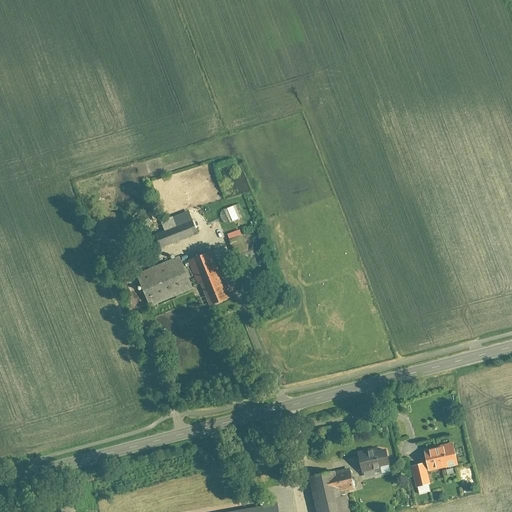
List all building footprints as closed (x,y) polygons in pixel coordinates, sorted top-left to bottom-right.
[(97,218),(94,238),(118,242),(121,222),(97,218)] [(151,234),(158,252),(197,237),(190,219),(151,234)] [(189,262),(210,306),(230,297),(209,253),(189,262)] [(131,276),(144,309),(190,291),(177,258),(131,276)] [(421,453),(426,475),(458,468),(453,447),(421,453)] [(354,457),(359,478),(390,471),(385,450),(354,457)] [(406,467),(411,490),(426,487),(421,464),(406,467)] [(305,479),(311,511),(333,511),(331,498),(353,493),(348,471),(327,476),(326,474),(305,479)]
